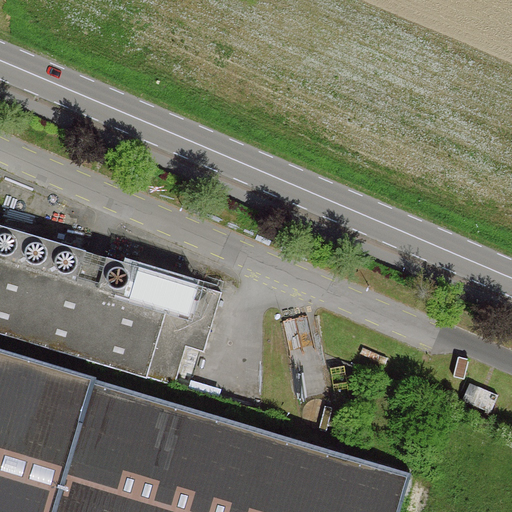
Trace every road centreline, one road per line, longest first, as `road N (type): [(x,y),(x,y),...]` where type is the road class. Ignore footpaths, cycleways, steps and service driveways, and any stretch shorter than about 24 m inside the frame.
road 1 (primary): [(511,279),(0,60)]
road 2 (unclassified): [(511,363),(0,147)]
